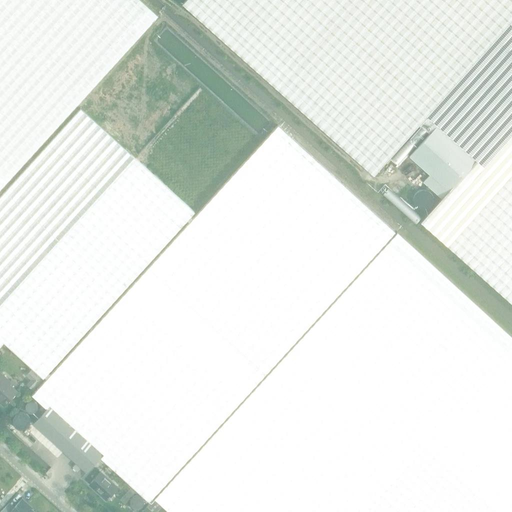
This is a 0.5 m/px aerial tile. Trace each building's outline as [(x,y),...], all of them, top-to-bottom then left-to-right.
[(0,0),(0,188),(152,22),(158,16),(140,0),(0,0)] [(511,0),(186,0),(183,4),(375,175),(420,124),(511,21),(511,0)] [(410,156),(430,174),(424,182),(442,198),(420,224),(446,247),(511,173),(511,21),(420,124),(431,133),(410,156)] [(192,214),(77,110),(0,193),(0,345),(3,342),(43,378),(97,318),(192,214)] [(32,394),(47,409),(52,404),(105,453),(101,457),(149,501),(395,230),(278,123),(32,394)] [(511,306),(511,173),(446,247),(511,306)] [(196,454),(155,499),(169,511),(361,511),(511,341),(511,336),(463,292),(397,232),(329,307),(244,400),(212,436),(196,454)] [(511,511),(511,341),(361,511),(511,511)] [(0,400),(4,404),(17,390),(9,383),(11,381),(0,371),(0,400)] [(88,472),(101,457),(105,453),(52,404),(47,409),(35,423),(88,472)] [(118,487),(102,471),(92,482),(101,491),(100,492),(107,499),(118,487)] [(10,511),(11,511),(12,511),(36,511),(22,498),(10,511)]
